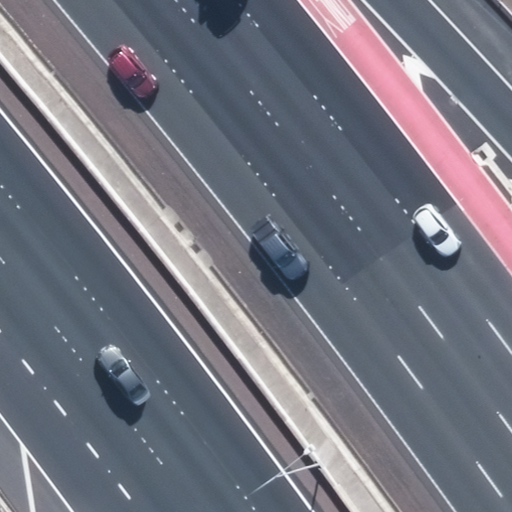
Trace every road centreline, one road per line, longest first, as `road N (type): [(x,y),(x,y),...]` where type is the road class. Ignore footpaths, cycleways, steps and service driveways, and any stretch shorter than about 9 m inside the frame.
road 1 (motorway): [(176,0),(511,427)]
road 2 (motorway): [(191,511),(0,262)]
road 3 (motorway): [(399,0),(511,123)]
